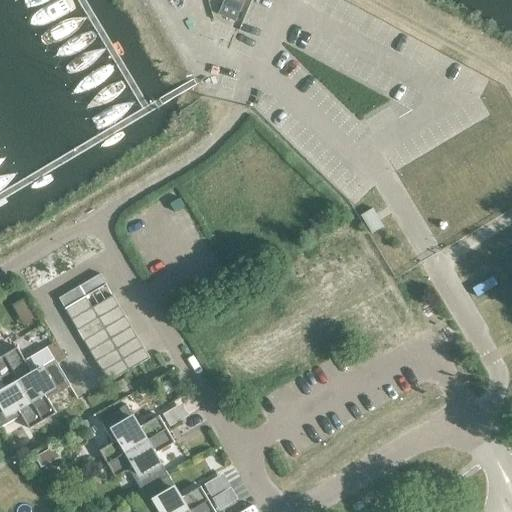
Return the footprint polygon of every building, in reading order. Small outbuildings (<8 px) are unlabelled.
[(210,75),(217,76),(219,68),(212,67),(210,75)] [(100,275),(80,288),(86,298),(107,286),(100,275)] [(80,288),(59,300),(65,310),(86,298),(80,288)] [(119,307),(113,296),(92,308),(98,319),(119,307)] [(92,308),(86,298),(65,310),(71,320),(92,308)] [(125,317),(119,307),(98,319),(104,329),(125,317)] [(98,319),(92,308),(71,320),(77,331),(98,319)] [(131,327),(125,317),(104,329),(110,339),(131,327)] [(104,329),(98,319),(77,331),(84,341),(104,329)] [(137,338),(131,327),(110,339),(116,350),(137,338)] [(110,339),(104,329),(84,341),(90,352),(110,339)] [(143,348),(137,338),(116,350),(123,360),(143,348)] [(116,350),(110,339),(90,352),(96,362),(116,350)] [(17,348),(4,356),(43,422),(56,414),(48,400),(71,387),(55,360),(33,374),(17,348)] [(149,358),(143,348),(123,360),(129,371),(149,358)] [(123,360),(116,350),(96,362),(102,372),(123,360)] [(43,422),(4,356),(0,358),(0,428),(21,416),(30,430),(43,422)] [(129,371),(123,360),(102,372),(108,383),(129,371)] [(120,389),(122,388),(127,385),(124,379),(117,383),(120,389)] [(140,428),(127,405),(100,421),(113,443),(99,451),(107,465),(167,430),(159,416),(140,428)] [(175,443),(167,430),(107,465),(115,478),(129,470),(142,492),(168,476),(156,455),(175,443)] [(181,498),(168,476),(142,492),(153,511),(188,511),(208,501),(200,487),(181,498)] [(215,511),(208,501),(188,511),(215,511)]
